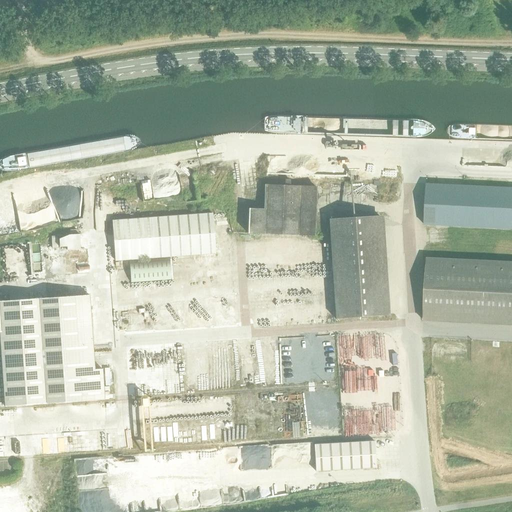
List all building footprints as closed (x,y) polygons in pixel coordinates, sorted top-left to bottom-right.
[(144,179),(145,199),(155,198),(153,179),(144,179)] [(424,224),(511,228),(511,188),(426,184),(424,224)] [(322,200),(323,188),(266,186),(265,210),(249,209),(248,233),(315,235),(316,200),(322,200)] [(215,254),(212,214),(112,221),(115,261),(215,254)] [(329,219),(336,319),(386,316),(379,216),(329,219)] [(83,234),(62,234),(62,247),(83,247),(83,234)] [(33,272),(44,272),(43,243),(32,243),(33,272)] [(72,270),(89,269),(89,258),(81,259),(81,250),(71,250),(72,270)] [(511,324),(511,262),(426,259),(423,320),(511,324)] [(0,337),(5,407),(104,400),(102,369),(94,370),(89,295),(0,301),(0,337)] [(158,422),(183,418),(180,398),(152,403),(151,396),(144,397),(146,405),(154,403),(158,422)] [(193,401),(193,411),(190,411),(190,417),(212,417),(212,401),(193,401)] [(198,435),(208,434),(207,421),(197,423),(198,435)] [(314,445),(316,471),(376,468),(375,441),(314,445)] [(247,492),(250,500),(262,496),(259,488),(247,492)]
